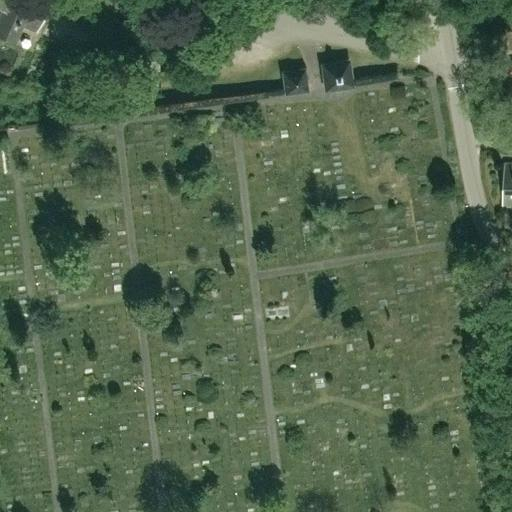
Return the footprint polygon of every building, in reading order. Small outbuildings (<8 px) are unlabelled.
[(34,30),(46,0),(0,0),(0,6),(3,7),(0,13),(0,33),(14,39),(20,24),(34,30)] [(511,3),(502,5),(504,17),(497,18),(500,39),(506,38),(508,50),(511,49),(511,3)] [(88,49),(50,50),(51,77),(89,75),(88,49)] [(157,69),(156,56),(139,57),(140,70),(157,69)] [(350,85),(349,74),(349,71),(347,61),(340,62),(339,62),(338,62),(332,63),(330,63),(322,64),(324,75),(323,75),(324,78),(326,88),(333,87),(335,87),(341,86),(343,86),(350,85)] [(280,70),(284,95),(309,91),(305,66),(280,70)]
